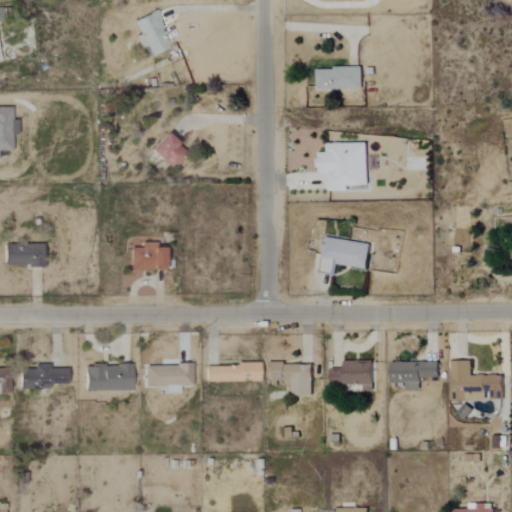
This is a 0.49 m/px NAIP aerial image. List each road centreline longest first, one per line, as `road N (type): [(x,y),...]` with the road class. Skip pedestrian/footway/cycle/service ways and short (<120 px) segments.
road 1 (residential): [(511,312),(0,316)]
road 2 (residential): [(268,315),(263,0)]
